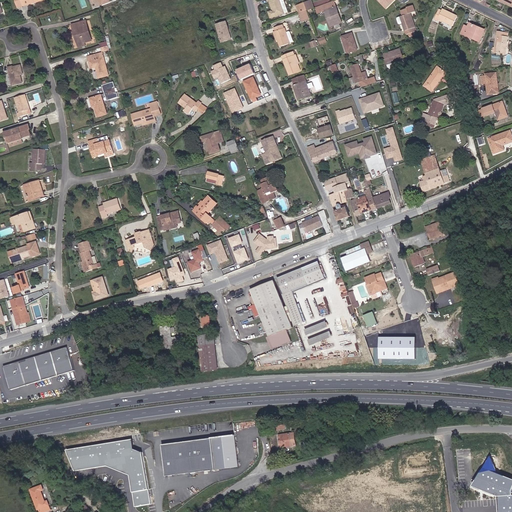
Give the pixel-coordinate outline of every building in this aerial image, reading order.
[(16,0),(19,8),(46,0),(16,0)] [(281,0),(270,0),(274,11),(271,12),(273,19),(286,14),(281,0)] [(313,0),(312,0),(298,5),(304,22),(312,19),(309,10),(316,8),(313,0)] [(379,0),(387,9),(397,0),(379,0)] [(336,1),(316,8),(319,14),(326,12),(332,27),(344,23),(336,1)] [(444,11),(441,9),(436,19),(439,21),(440,20),(455,27),(460,16),(445,9),(444,11)] [(413,13),(401,17),(408,35),(419,31),(413,13)] [(84,20),(69,25),(73,36),(88,32),(84,20)] [(228,21),(217,25),(223,43),(234,39),(228,21)] [(470,26),(465,25),(462,34),(482,43),(488,30),(471,22),(470,26)] [(285,25),(275,28),(276,31),(275,32),(281,47),(293,44),(285,25)] [(511,33),(499,31),(496,47),(494,47),(494,52),(508,54),(511,33)] [(355,33),(343,36),(348,54),(361,50),(355,33)] [(101,43),(103,51),(110,49),(107,41),(101,43)] [(402,48),(385,54),(389,65),(406,60),(402,48)] [(296,51),(283,57),(291,76),(304,71),(296,51)] [(102,52),(87,56),(90,69),(96,68),(98,78),(108,76),(102,52)] [(221,63),(213,66),(215,70),(211,71),(214,79),(218,78),(221,84),(231,80),(225,66),(223,67),(221,63)] [(249,64),(236,69),(240,79),(253,74),(249,64)] [(337,64),(331,66),(333,72),(339,70),(337,64)] [(361,64),(352,66),(357,83),(371,79),(368,71),(364,72),(361,64)] [(12,65),(7,67),(12,86),(22,83),(20,76),(23,75),(20,65),(13,67),(12,65)] [(448,73),(439,66),(425,86),(434,92),(448,73)] [(487,76),(481,76),(482,84),(487,84),(488,94),(501,93),(499,72),(487,73),(487,76)] [(306,75),(294,79),(301,101),(313,97),(306,75)] [(255,77),(245,81),(253,100),(264,95),(255,77)] [(118,98),(113,82),(102,85),(108,101),(118,98)] [(244,108),(235,88),(222,94),(232,114),(244,108)] [(380,92),(359,100),(364,114),(385,107),(380,92)] [(198,102),(187,93),(179,103),(187,108),(186,111),(191,115),(194,110),(197,112),(198,110),(205,115),(209,108),(200,101),(198,102)] [(27,94),(15,98),(21,113),(18,113),(20,117),(33,113),(27,94)] [(103,94),(91,98),(94,109),(96,108),(99,118),(110,114),(103,94)] [(453,103),(450,94),(435,100),(430,114),(441,118),(446,105),(453,103)] [(148,109),(133,114),(136,126),(144,124),(145,126),(158,122),(157,117),(163,115),(159,101),(147,104),(148,109)] [(505,101),(484,108),(487,116),(497,113),(500,120),(510,117),(505,101)] [(351,108),(336,113),(340,125),(355,120),(351,108)] [(126,110),(117,112),(119,121),(128,119),(126,110)] [(30,125),(5,132),(9,142),(34,135),(30,125)] [(333,125),(320,129),(324,138),(336,135),(333,125)] [(403,159),(394,128),(386,130),(391,147),(384,149),(387,160),(393,158),(394,162),(403,159)] [(511,130),(490,138),(496,154),(508,150),(506,146),(511,144),(511,130)] [(222,131),(202,137),(204,143),(208,142),(212,154),(223,151),(220,144),(225,142),(222,131)] [(275,136),(263,140),(268,154),(264,155),(268,166),(285,158),(275,136)] [(357,142),(344,146),(348,157),(358,154),(360,160),(378,154),(372,137),(363,140),(364,142),(358,144),(357,142)] [(99,139),(90,141),(95,158),(107,154),(109,157),(116,155),(111,140),(102,143),(99,139)] [(232,153),(240,149),(236,139),(228,142),(232,153)] [(312,144),(306,146),(313,163),(336,154),(332,142),(313,149),(312,144)] [(47,150),(34,149),(33,162),(31,162),(30,170),(43,171),(44,164),(47,164),(47,150)] [(222,175),(210,171),(208,181),(224,185),(226,176),(222,175)] [(438,171),(423,176),(424,180),(419,182),(423,192),(444,185),(438,171)] [(348,175),(327,182),(337,211),(341,221),(353,217),(349,205),(353,203),(352,201),(358,199),(348,175)] [(272,177),(262,181),(265,189),(258,192),(263,203),(277,198),(276,193),(280,191),(276,180),(273,181),(272,177)] [(366,191),(368,196),(375,211),(396,203),(391,192),(375,198),(368,178),(365,180),(369,190),(366,191)] [(41,180),(24,185),(30,201),(46,196),(41,180)] [(196,208),(193,210),(204,220),(210,214),(220,203),(209,195),(204,202),(202,200),(200,203),(202,205),(200,207),(199,205),(196,208)] [(358,199),(352,201),(353,203),(358,217),(375,211),(368,196),(358,199)] [(119,198),(104,202),(105,205),(100,206),(104,218),(110,216),(109,213),(123,210),(119,198)] [(32,211),(15,217),(18,226),(23,225),(26,232),(37,229),(32,211)] [(180,211),(158,216),(162,230),(184,226),(180,211)] [(210,214),(204,220),(213,227),(214,226),(224,234),(233,226),(222,216),(218,221),(210,214)] [(283,217),(275,220),(279,229),(287,226),(283,217)] [(318,217),(302,223),(305,233),(322,226),(318,217)] [(443,221),(427,227),(432,241),(448,236),(443,221)] [(138,237),(127,240),(130,250),(137,248),(136,246),(145,243),(147,247),(151,250),(158,248),(151,230),(136,234),(138,237)] [(28,241),(38,238),(36,233),(27,236),(28,241)] [(269,239),(262,234),(256,242),(262,247),(258,252),(262,255),(266,250),(279,249),(278,238),(276,238),(275,236),(269,237),(269,239)] [(238,235),(228,239),(231,248),(242,244),(238,235)] [(221,240),(206,245),(210,255),(214,253),(219,265),(229,261),(221,240)] [(29,246),(8,252),(12,263),(43,255),(38,241),(28,244),(29,246)] [(91,241),(80,244),(83,253),(82,253),(85,261),(83,262),(86,273),(102,267),(101,263),(96,265),(91,251),(94,250),(91,241)] [(364,250),(342,258),(348,272),(374,262),(371,255),(376,253),(371,241),(362,245),(364,250)] [(434,247),(411,255),(416,268),(427,264),(425,258),(436,253),(434,247)] [(243,248),(233,252),(238,264),(248,259),(243,248)] [(191,253),(194,260),(187,262),(191,273),(201,269),(199,264),(204,262),(199,249),(191,253)] [(185,275),(178,256),(172,259),(175,267),(167,270),(171,281),(174,280),(176,283),(184,280),(182,277),(185,275)] [(322,265),(306,271),(311,284),(312,286),(327,280),(322,265)] [(440,265),(428,269),(430,276),(442,272),(440,265)] [(305,269),(280,279),(287,294),(311,284),(306,271),(305,269)] [(25,271),(14,275),(18,287),(15,288),(17,294),(25,292),(24,290),(31,288),(25,271)] [(383,272),(367,278),(373,295),(390,289),(383,272)] [(439,277),(434,279),(440,295),(462,285),(458,272),(440,278),(439,277)] [(104,277),(92,280),(94,293),(93,293),(96,302),(112,296),(104,277)] [(343,277),(336,279),(338,286),(345,284),(343,277)] [(0,298),(8,296),(3,280),(0,280),(0,298)] [(276,281),(252,290),(255,296),(252,297),(255,306),(252,307),(257,317),(262,315),(272,337),(270,338),(274,349),(294,342),(290,330),(295,328),(276,281)] [(350,293),(356,309),(361,307),(360,303),(358,303),(354,291),(350,293)] [(22,297),(9,300),(17,325),(31,321),(28,312),(27,313),(22,297)] [(317,301),(321,314),(328,312),(324,298),(317,301)] [(368,327),(378,324),(374,311),(364,315),(368,327)] [(203,314),(204,326),(212,325),(211,313),(203,314)] [(328,322),(307,329),(309,336),(330,327),(328,322)] [(176,325),(162,327),(164,350),(184,347),(183,335),(178,336),(176,325)] [(311,345),(331,337),(329,332),(308,339),(311,345)] [(200,336),(204,371),(220,370),(215,334),(200,336)] [(415,337),(378,336),(378,358),(415,359),(415,337)] [(65,347),(3,367),(9,390),(72,371),(65,347)] [(296,432),(281,434),(283,448),(297,447),(296,432)] [(241,466),(237,434),(161,444),(165,475),(241,466)] [(130,439),(65,450),(73,471),(105,466),(128,475),(132,493),(134,507),(150,504),(147,490),(140,452),(132,449),(130,439)] [(489,456),(470,485),(496,496),(496,511),(511,511),(511,494),(510,495),(510,491),(511,485),(511,479),(496,473),(489,456)] [(43,485),(31,490),(41,511),(48,511),(53,511),(51,506),(53,505),(50,500),(47,501),(43,492),(46,490),(43,485)]
